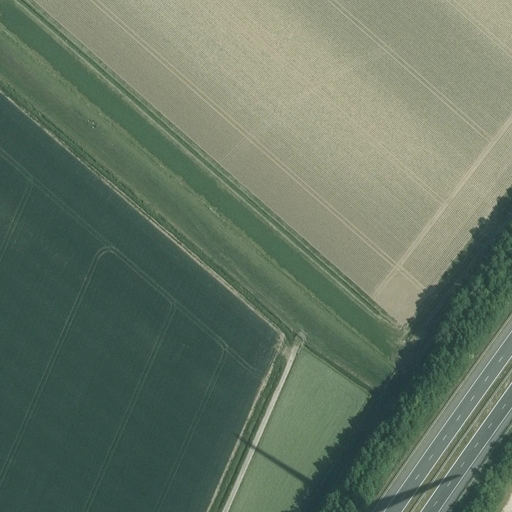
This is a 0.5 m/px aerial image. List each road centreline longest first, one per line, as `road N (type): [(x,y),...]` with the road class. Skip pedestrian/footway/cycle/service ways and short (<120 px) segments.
road 1 (motorway): [(511,345),(393,511)]
road 2 (unclassified): [(224,511),(296,347)]
road 3 (motorway): [(431,511),(511,397)]
